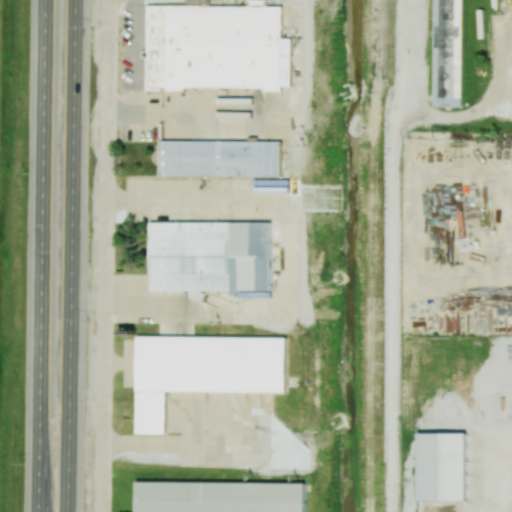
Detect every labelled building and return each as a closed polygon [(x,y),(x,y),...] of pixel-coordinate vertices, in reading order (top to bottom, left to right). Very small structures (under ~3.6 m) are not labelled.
[(148,5),(147,92),(162,93),(162,88),(282,89),(282,86),(291,86),(292,38),(282,38),(283,6),(210,5),(209,0),(187,0),(187,5),(148,5)] [(435,105),(435,0),(465,0),(465,105),(435,105)] [(283,141),(282,175),(160,173),(160,139),(283,141)] [(150,222),(270,223),(270,290),(149,289),(150,222)] [(287,337),(287,392),(137,391),(138,336),(287,337)] [(469,494),(419,494),(418,426),(467,426),(469,494)] [(135,511),(135,475),(306,476),(305,511),(135,511)]
